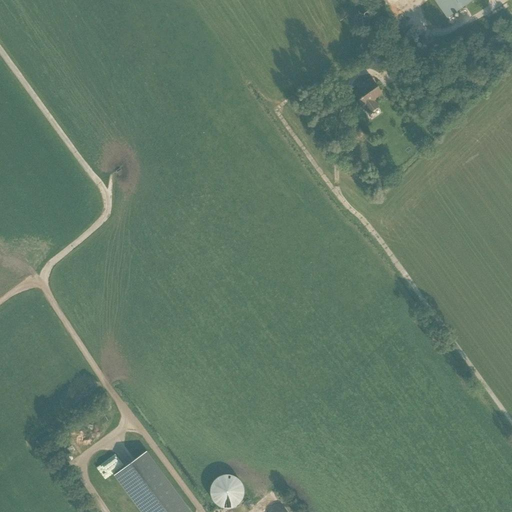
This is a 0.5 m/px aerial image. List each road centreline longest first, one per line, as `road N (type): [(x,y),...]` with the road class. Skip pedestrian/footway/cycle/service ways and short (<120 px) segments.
road 1 (track): [(106,511),(75,465),(130,419),(45,291),(47,269),(105,217),(106,193),(0,46)]
road 2 (track): [(337,194),(275,111),(370,34),(346,0)]
